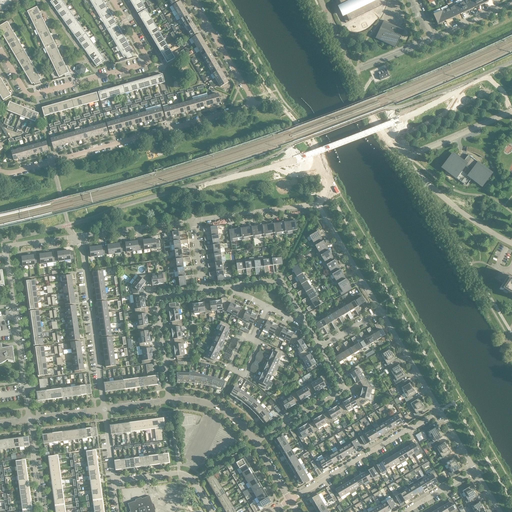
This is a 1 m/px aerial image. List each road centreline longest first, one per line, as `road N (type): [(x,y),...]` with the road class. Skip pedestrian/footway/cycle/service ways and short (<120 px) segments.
road 1 (residential): [(0,172),(247,107)]
road 2 (residential): [(112,0),(147,59),(143,65),(28,95),(0,48)]
road 3 (residential): [(74,237),(15,245),(6,254),(28,419)]
road 4 (residential): [(74,237),(84,260),(103,408)]
road 5 (residential): [(289,500),(439,412)]
road 6 (residential): [(255,442),(340,391),(319,348)]
road 7 (residential): [(201,291),(155,303),(169,400)]
road 8 (residential): [(511,244),(451,206),(406,159)]
road 9 (residential): [(382,313),(317,205)]
road 10 (residential): [(317,205),(193,222)]
road 11 (residential): [(247,107),(250,97),(193,0)]
